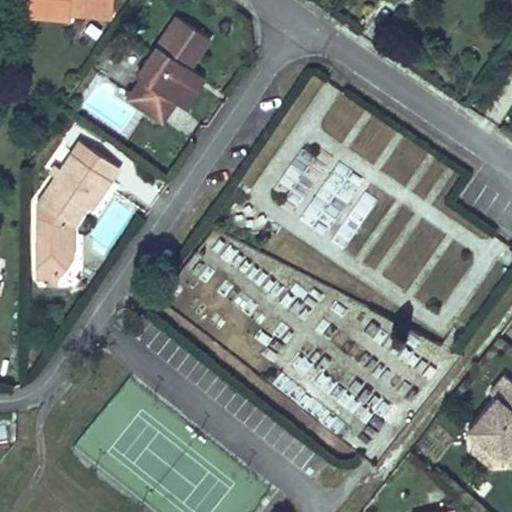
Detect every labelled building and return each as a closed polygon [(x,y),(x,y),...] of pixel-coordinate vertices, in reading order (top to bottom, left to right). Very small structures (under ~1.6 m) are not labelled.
[(168,90),(164,88),(187,55),(206,27),(172,4),(131,63),(135,65),(122,85),(155,108),(168,90)] [(164,88),(168,90),(179,98),(201,65),(187,55),(164,88)] [(36,269),(36,275),(36,281),(45,281),(45,270),(45,250),(59,250),(61,217),(76,195),(96,167),(100,169),(110,155),(71,128),(53,154),(46,164),(25,193),(22,268),(36,269)] [(42,161),(46,164),(53,154),(49,151),(42,161)] [(96,167),(76,195),(80,198),(100,169),(96,167)] [(45,270),(50,270),(59,250),(45,250),(45,270)] [(129,332),(181,375),(195,357),(144,314),(129,332)] [(511,381),(503,374),(489,391),(483,386),(455,418),(469,430),(460,440),(491,466),(500,456),(511,441),(511,381)] [(510,464),(511,461),(511,441),(500,456),(510,464)]
